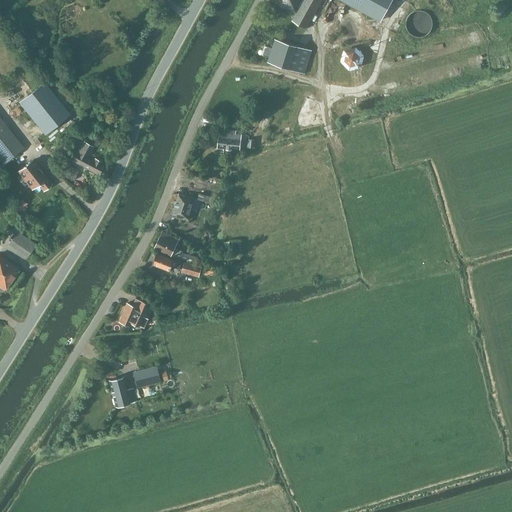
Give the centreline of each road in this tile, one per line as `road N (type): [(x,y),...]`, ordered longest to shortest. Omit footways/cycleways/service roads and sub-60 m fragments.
road 1 (tertiary): [(0,471),(156,228),(203,105),(260,0)]
road 2 (unclassified): [(0,374),(122,180),(203,0)]
